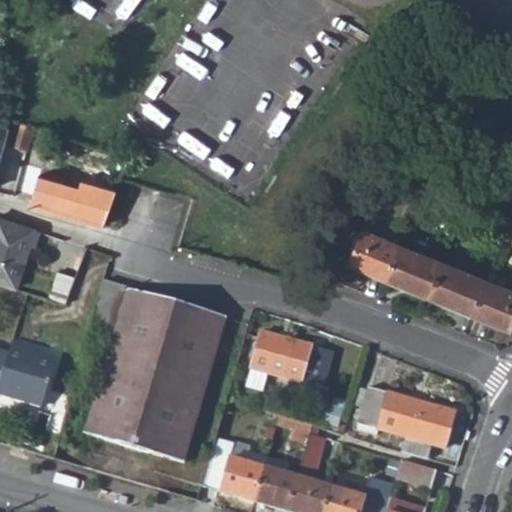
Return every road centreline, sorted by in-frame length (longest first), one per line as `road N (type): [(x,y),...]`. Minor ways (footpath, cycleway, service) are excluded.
road 1 (residential): [(511,385),(297,301),(148,263)]
road 2 (residential): [(0,209),(148,263)]
